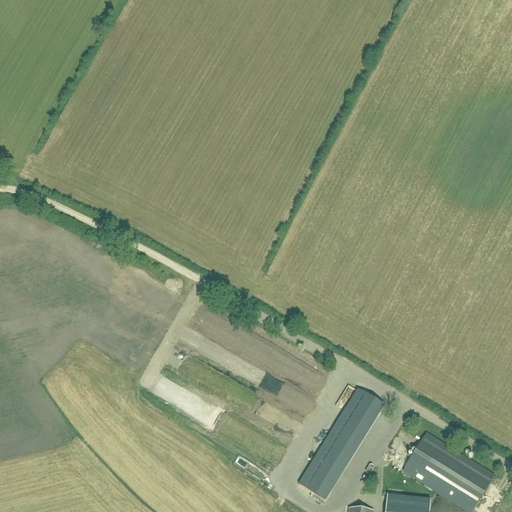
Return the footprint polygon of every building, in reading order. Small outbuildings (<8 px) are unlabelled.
[(310,370),(308,376),(306,375),(304,381),(313,385),(317,373),(310,370)] [(297,486),(325,503),(384,410),(356,393),(297,486)] [(300,437),(307,429),(296,420),(289,427),(300,437)] [(402,473),(464,511),(472,511),(493,478),(425,436),(402,473)] [(498,480),(489,499),(503,505),(511,485),(511,479),(506,477),(504,482),(498,480)] [(428,511),(430,501),(387,496),(385,511),(372,511),(373,511),(348,509),(347,511),(428,511)]
